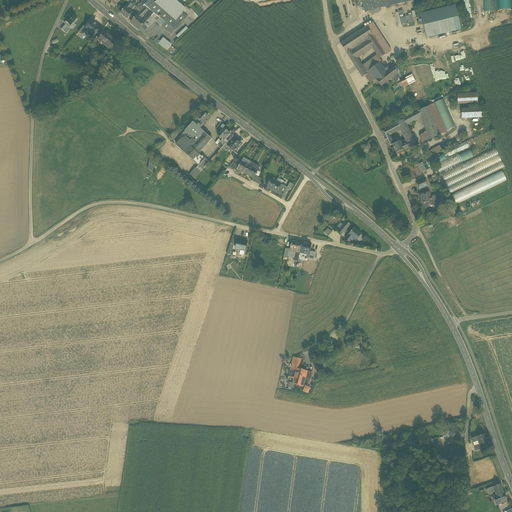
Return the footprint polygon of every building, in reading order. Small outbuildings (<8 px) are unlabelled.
[(144,0),(136,7),(138,10),(139,9),(149,0),(144,0)] [(161,27),(167,32),(176,21),(164,10),(155,2),(157,0),(149,0),(139,9),(138,10),(140,12),(137,15),(145,22),(154,13),(159,18),(165,23),(161,27)] [(173,0),(157,0),(155,2),(164,10),(176,21),(183,13),(182,13),(185,10),(173,0)] [(363,1),(365,12),(369,11),(380,8),(381,8),(378,0),(364,0),(365,1),(363,1)] [(484,12),(493,11),(492,0),(473,0),(474,9),(480,8),(480,10),(484,10),(484,12)] [(420,14),(426,39),(461,30),(455,6),(420,14)] [(120,14),(127,19),(133,13),(129,9),(126,7),(120,14)] [(412,11),(413,15),(400,18),(399,12),(396,13),(399,26),(414,22),(415,25),(418,24),(415,11),(412,11)] [(183,13),(176,21),(167,32),(171,35),(186,16),(183,13)] [(65,21),(66,22),(71,26),(73,23),(77,19),(71,14),(65,21)] [(131,23),(139,30),(139,29),(143,25),(145,22),(137,15),(131,23)] [(156,23),(161,27),(165,23),(159,18),(156,23)] [(86,28),(82,32),(86,36),(89,32),(93,35),(95,32),(99,28),(99,27),(96,24),(95,24),(94,23),(92,21),(86,28)] [(372,22),(366,26),(385,55),(391,51),(372,22)] [(78,33),(80,35),(82,32),(86,28),(84,26),(78,33)] [(340,43),(355,66),(360,63),(357,58),(372,49),(377,55),(379,58),(385,55),(366,26),(340,43)] [(186,27),(176,36),(178,38),(188,29),(186,27)] [(98,40),(104,46),(111,37),(105,32),(98,40)] [(118,43),(111,37),(104,46),(111,51),(118,43)] [(158,44),(166,51),(171,45),(163,38),(160,42),(158,44)] [(79,58),(84,62),(88,57),(83,53),(79,58)] [(377,55),(362,66),(367,74),(370,73),(368,71),(379,63),(380,63),(381,61),(379,58),(377,55)] [(375,80),(376,81),(377,81),(376,81),(387,73),(380,63),(379,63),(368,71),(370,73),(375,80)] [(367,74),(362,66),(357,69),(362,78),(365,76),(367,74)] [(377,81),(381,87),(392,79),(397,75),(398,74),(398,73),(394,68),(387,73),(376,81),(377,81)] [(365,76),(370,83),(375,80),(370,73),(367,74),(365,76)] [(405,78),(405,79),(408,85),(413,83),(409,76),(405,78)] [(457,94),(458,104),(478,103),(477,93),(457,94)] [(455,127),(448,113),(443,100),(434,104),(440,116),(446,131),(455,127)] [(433,104),(428,106),(440,135),(446,132),(433,104)] [(428,106),(418,112),(420,118),(426,133),(429,139),(440,135),(428,106)] [(461,109),(462,119),(482,118),(481,108),(461,109)] [(193,122),(197,126),(198,124),(201,121),(204,123),(209,117),(202,112),(197,117),(193,122)] [(418,112),(404,119),(406,125),(420,118),(418,112)] [(404,119),(397,123),(400,130),(406,143),(408,148),(415,145),(406,125),(404,119)] [(212,139),(200,129),(197,126),(193,122),(185,131),(187,134),(182,139),(176,146),(192,161),(198,154),(212,139)] [(397,123),(386,129),(389,136),(400,130),(397,123)] [(222,139),(224,141),(230,134),(228,133),(229,133),(224,128),(218,135),(222,139)] [(381,132),(384,139),(389,136),(386,129),(381,132)] [(175,131),(169,137),(173,141),(179,136),(175,131)] [(422,143),(429,139),(426,133),(421,135),(420,140),(422,143)] [(227,142),(230,144),(235,138),(236,137),(233,135),(227,142)] [(228,146),(234,152),(241,144),(235,138),(230,144),(228,146)] [(396,153),(404,150),(401,145),(400,141),(396,143),(393,144),(392,145),(393,145),(396,153)] [(443,153),(445,159),(468,148),(465,142),(443,153)] [(431,150),(434,155),(443,151),(440,145),(431,150)] [(198,166),(199,166),(199,165),(205,158),(202,156),(201,156),(198,154),(192,161),(198,166)] [(150,155),(149,163),(154,167),(158,161),(150,155)] [(199,165),(203,169),(209,162),(205,158),(199,165)] [(238,170),(245,174),(249,166),(241,162),(239,166),(237,170),(238,170)] [(422,163),(418,165),(422,173),(426,171),(422,163)] [(255,175),(257,171),(249,166),(245,174),(253,178),(255,175)] [(195,168),(190,175),(195,179),(200,173),(196,169),(195,168)] [(457,203),(508,181),(504,171),(453,193),(457,203)] [(252,181),(257,184),(260,178),(258,178),(255,175),(253,178),(252,181)] [(267,188),(272,191),(276,182),(271,179),(267,188)] [(419,189),(426,186),(427,186),(424,180),(417,183),(419,189)] [(272,191),(276,193),(281,185),(276,182),(272,191)] [(285,187),(281,185),(276,193),(280,195),(285,187)] [(420,196),(429,193),(426,186),(419,189),(418,190),(420,196)] [(424,205),(426,208),(429,207),(431,207),(432,207),(433,205),(434,205),(433,202),(431,197),(429,193),(420,196),(423,202),(422,202),(424,205)] [(338,232),(342,235),(350,225),(346,222),(338,232)] [(354,228),(349,235),(353,238),(356,241),(361,235),(354,228)] [(332,232),(328,229),(324,233),(328,237),(332,232)] [(245,252),(247,243),(246,243),(238,241),(237,240),(235,250),(240,251),(240,250),(245,251),(244,252),(245,252)] [(300,253),(305,254),(307,243),(292,240),(290,250),(290,251),(295,252),(300,253)] [(293,261),(298,262),(300,253),(295,252),(290,251),(290,250),(289,249),(288,257),(294,258),(293,261)] [(315,253),(309,252),(309,255),(308,255),(307,259),(314,261),(315,253)] [(288,377),(293,379),(296,369),(299,369),(299,367),(297,367),(299,360),(293,359),(288,377)] [(299,369),(296,369),(293,379),(292,383),(292,384),(303,386),(305,379),(305,377),(307,371),(299,369)] [(448,426),(449,432),(450,436),(458,434),(456,424),(448,426)] [(479,444),(479,446),(487,443),(484,435),(476,437),(478,441),(479,444)] [(494,491),(496,496),(504,494),(504,493),(501,485),(487,489),(488,493),(494,491)] [(504,493),(504,494),(496,496),(493,497),(496,505),(507,502),(504,493)]
